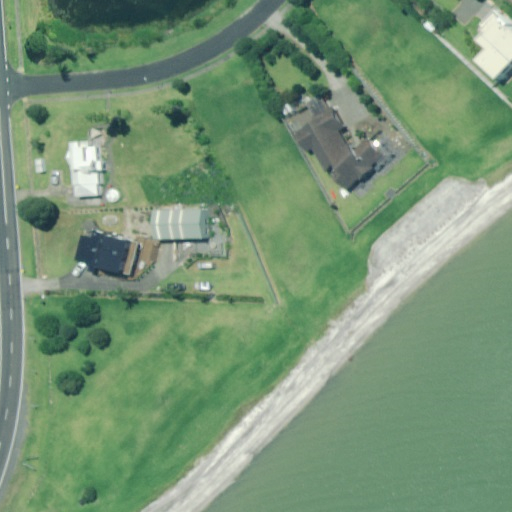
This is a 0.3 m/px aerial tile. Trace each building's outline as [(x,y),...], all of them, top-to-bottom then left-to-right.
[(511,22),(501,36),(508,41),(504,46),(493,62),(511,76),(511,22)] [(296,101),(286,106),(292,117),(302,111),(296,101)] [(319,151),(331,175),(338,175),(356,192),(366,180),(369,183),(380,170),(378,168),(390,155),(373,141),(363,152),(356,147),(353,150),(345,133),(351,130),(339,109),(319,119),(322,124),(304,134),(314,153),(319,151)] [(107,146),(98,147),(97,142),(80,144),(85,197),(111,194),(109,172),(114,171),(113,161),(109,162),(107,146)] [(167,240),(221,238),(220,210),(166,211),(167,240)] [(134,262),(138,239),(105,231),(104,238),(91,235),(86,260),(100,263),(102,255),(134,262)]
